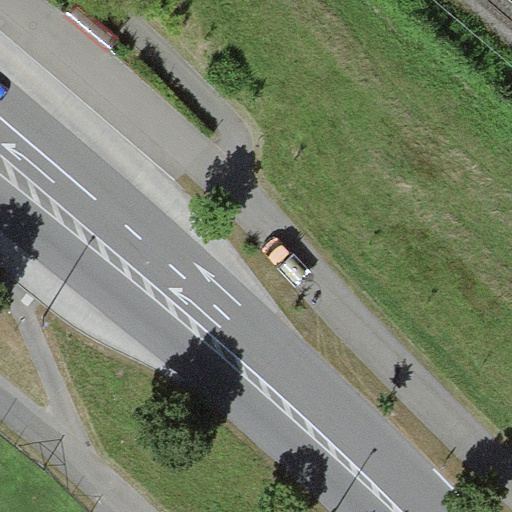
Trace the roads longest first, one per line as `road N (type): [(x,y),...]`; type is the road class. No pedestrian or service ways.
road 1 (secondary): [(71,222),(222,349),(392,511)]
road 2 (secondary): [(71,222),(0,116)]
